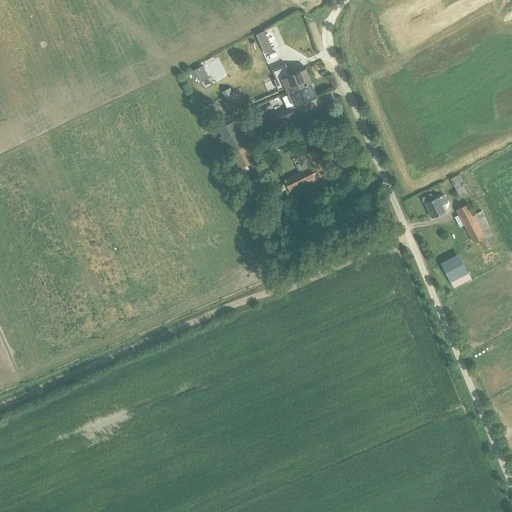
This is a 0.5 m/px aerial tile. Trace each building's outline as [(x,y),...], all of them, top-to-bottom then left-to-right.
[(265,31),(256,34),(265,53),(273,49),(265,31)] [(283,79),(291,75),(286,63),(272,69),(276,78),(274,79),(279,90),(286,87),(283,79)] [(203,65),(195,70),(201,82),(210,78),(203,65)] [(283,79),(286,87),(289,93),(311,83),(306,69),(291,75),(283,79)] [(275,114),(278,122),(279,124),(280,123),(281,124),(283,123),(283,122),(296,116),(295,115),(292,108),(297,105),(317,96),(311,83),(289,93),(289,95),(283,97),(287,108),(274,114),(275,114)] [(231,87),(222,92),(227,100),(235,96),(231,87)] [(292,108),(295,115),(301,113),(297,105),(292,108)] [(278,122),(275,114),(269,117),(272,125),(278,122)] [(222,136),(218,138),(225,152),(230,150),(231,154),(249,144),(236,120),(219,129),(222,136)] [(300,172),(284,180),(290,191),(286,192),(291,203),(302,198),(297,188),(308,183),(309,186),(318,182),(316,178),(330,171),(326,163),(322,164),(315,150),(304,156),(302,154),(298,156),(298,158),(297,158),(297,160),(294,161),(300,172)] [(460,174),(451,179),(456,189),(455,190),(460,199),(472,193),(465,180),(464,180),(460,174)] [(277,184),(264,190),(271,212),(284,206),(282,201),(284,200),(282,196),(283,196),(277,184)] [(424,199),(422,199),(424,203),(425,202),(432,218),(449,211),(446,204),(448,203),(444,195),(434,199),(432,194),(423,197),(424,199)] [(469,203),(455,210),(463,226),(464,225),(473,244),(481,240),(484,248),(490,245),(486,238),(494,234),(482,211),(475,214),(469,203)] [(459,254),(441,264),(454,288),(472,278),(459,254)]
